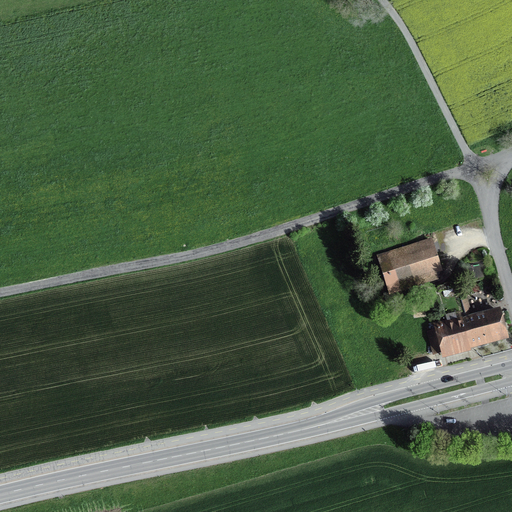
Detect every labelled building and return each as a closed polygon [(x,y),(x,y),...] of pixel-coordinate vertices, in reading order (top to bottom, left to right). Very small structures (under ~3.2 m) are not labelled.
[(430,240),(378,256),(380,266),(381,266),(388,292),(391,291),(392,293),(404,289),(400,278),(430,268),(438,266),(435,258),(430,240)] [(400,278),(404,289),(433,280),(430,268),(400,278)] [(443,315),(446,326),(462,322),(462,318),(465,318),(466,321),(468,320),(461,295),(458,283),(438,288),(440,296),(439,296),(444,315),(443,315)] [(465,294),(461,295),(468,320),(471,319),(468,309),(469,309),(465,294)] [(443,351),(444,353),(473,345),(484,342),(487,341),(506,336),(500,312),(471,319),(468,320),(466,321),(465,318),(462,318),(462,322),(446,326),(437,328),(438,330),(437,330),(434,331),(429,332),(434,353),(443,351)]
